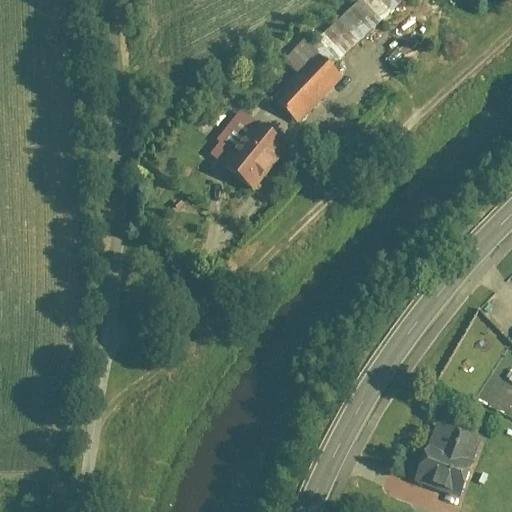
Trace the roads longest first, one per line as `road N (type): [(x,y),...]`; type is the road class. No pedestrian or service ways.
road 1 (track): [(100,0),(109,229),(71,511)]
road 2 (tertiary): [(306,511),(378,372),(511,211)]
